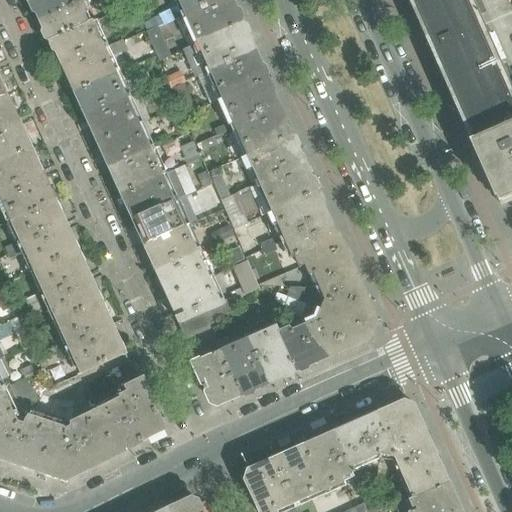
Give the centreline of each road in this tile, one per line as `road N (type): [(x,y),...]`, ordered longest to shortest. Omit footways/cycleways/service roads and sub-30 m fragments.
road 1 (residential): [(204,455),(0,0)]
road 2 (tertiary): [(204,455),(439,349)]
road 3 (tertiary): [(280,0),(384,223)]
road 4 (tertiary): [(447,197),(361,0)]
road 5 (tertiary): [(439,349),(508,511)]
road 6 (tertiary): [(384,223),(439,349)]
road 7 (tertiary): [(501,320),(447,197)]
road 8 (tertiary): [(90,511),(204,455)]
